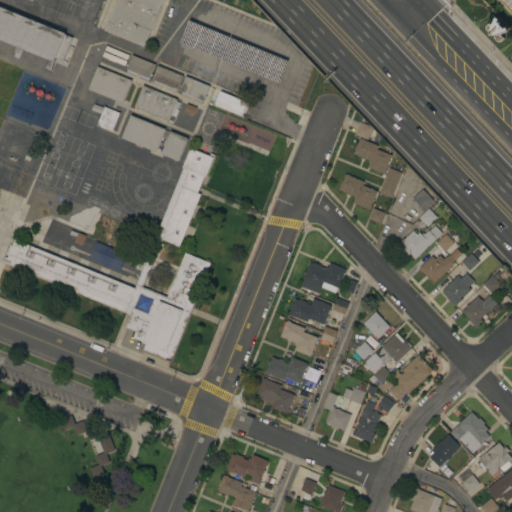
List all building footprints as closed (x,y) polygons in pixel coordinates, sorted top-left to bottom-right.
[(162,0),(144,46),(104,30),(116,0),(162,0)] [(511,0),(511,12),(500,0),(511,0)] [(0,6),(65,33),(65,34),(72,37),(63,60),(56,57),(54,62),(22,49),(18,58),(13,56),(17,46),(0,39),(0,6)] [(500,42),(499,40),(498,41),(494,37),(495,36),(491,32),(490,33),(486,29),(487,28),(486,26),(490,22),(495,24),(498,17),(501,18),(500,21),(506,28),(509,27),(510,30),(503,32),(504,38),(500,42)] [(99,58),(105,43),(129,53),(124,68),(99,58)] [(132,55),(155,64),(149,78),(126,68),(132,55)] [(158,65),(183,75),(177,89),(152,79),(158,65)] [(131,80),(122,103),(88,88),(97,66),(131,80)] [(179,90),(185,76),(210,86),(204,100),(179,90)] [(134,106),(142,85),(177,99),(176,101),(180,102),(177,109),(178,110),(172,123),(168,122),(168,120),(134,106)] [(214,104),(220,91),(247,102),(241,116),(214,104)] [(119,112),(112,131),(97,125),(104,106),(119,112)] [(130,114),(165,129),(156,151),(121,137),(130,114)] [(360,121),(372,126),(367,139),(355,134),(360,121)] [(161,154),(170,131),(188,138),(179,161),(161,154)] [(355,149),(354,149),(357,143),(360,138),(362,139),(362,138),(364,139),(364,140),(378,145),(377,149),(391,154),(384,173),(368,167),(370,163),(368,162),(369,160),(364,158),(364,159),(360,158),(361,156),(353,153),(355,149)] [(171,360),(143,349),(146,343),(133,338),(135,331),(125,326),(130,314),(9,265),(11,260),(10,259),(9,260),(4,258),(4,256),(7,257),(10,251),(8,250),(10,244),(12,245),(15,239),(134,287),(190,147),(213,157),(205,176),(204,175),(197,192),(200,193),(179,246),(162,239),(142,287),(167,297),(185,252),(210,262),(171,360)] [(389,167),(401,172),(391,197),(379,192),(389,167)] [(353,202),(355,198),(353,197),(354,195),(349,193),(349,194),(346,193),(346,192),(339,189),(340,185),(339,184),(342,179),(342,180),(345,173),(347,174),(347,173),(350,174),(349,175),(363,181),(362,184),(377,190),(371,205),(372,205),(371,208),(370,207),(369,209),(353,202)] [(422,188),(433,200),(422,211),(411,199),(422,188)] [(368,218),(372,207),(385,212),(380,223),(368,218)] [(436,216),(427,226),(425,224),(419,231),(412,224),(419,217),(418,217),(428,208),(436,216)] [(397,245),(413,230),(417,234),(419,232),(421,234),(423,232),(424,234),(428,230),(429,230),(434,225),(442,233),(436,239),(435,238),(415,258),(410,253),(407,255),(397,245)] [(436,243),(446,234),(453,242),(444,251),(436,243)] [(461,261),(470,252),(472,254),(478,249),(482,253),(476,258),(478,260),(469,270),(461,261)] [(434,282),(428,276),(427,277),(418,268),(431,255),(435,259),(436,257),(435,257),(437,255),(438,256),(439,254),(443,258),(446,256),(448,255),(455,262),(434,282)] [(345,268),(344,270),(345,271),(344,273),(343,272),(337,287),(338,287),(336,293),(326,289),(328,284),(323,281),(318,293),(300,285),(309,261),(313,263),(313,261),(321,265),(320,266),(325,268),(326,266),(328,266),(330,262),(345,268)] [(441,291),(446,286),(445,285),(448,283),(457,275),(460,278),(466,273),(473,281),(468,286),(470,288),(460,297),(462,299),(455,305),(441,291)] [(482,284),(492,274),(500,283),(491,292),(482,284)] [(466,306),(465,306),(467,304),(468,304),(477,295),(480,299),(481,298),(483,300),(482,301),(489,309),(481,317),(483,319),(476,326),(474,324),(473,325),(468,319),(469,319),(461,311),(466,306)] [(332,309),(337,297),(349,302),(344,314),(332,309)] [(295,298),(298,299),(299,298),(306,301),(305,302),(310,304),(311,302),(313,303),(315,298),(330,305),(330,307),(330,309),(329,309),(323,324),(308,318),(307,321),(293,315),(292,316),(290,315),(290,314),(288,314),(295,298)] [(363,323),(375,311),(379,316),(381,314),(386,319),(385,321),(389,326),(377,338),(363,323)] [(286,320),(288,321),(288,320),(290,321),(290,322),(304,327),(303,331),(317,337),(311,352),(312,352),(311,354),(310,356),(294,349),(296,345),(293,344),(294,342),(290,340),(290,341),(286,340),(287,338),(280,336),(286,320)] [(325,326),(337,330),(332,342),(331,342),(330,346),(324,344),(325,340),(320,338),(325,326)] [(382,383),(368,369),(375,362),(370,357),(395,332),(411,347),(396,361),(400,365),(382,383)] [(361,361),(353,352),(350,355),(345,350),(354,341),(359,346),(363,341),(372,350),(361,361)] [(408,394),(406,392),(398,399),(388,389),(396,382),(391,377),(397,371),(400,374),(404,371),(402,369),(418,354),(424,361),(422,363),(430,372),(408,394)] [(269,373),(269,374),(267,373),(267,372),(265,371),(272,356),(288,363),(291,356),(307,363),(306,364),(307,365),(306,367),(305,367),(299,381),(285,375),(283,379),(269,373)] [(288,408),(289,409),(288,411),(287,411),(287,413),(270,406),(271,403),(255,396),(263,377),(264,378),(265,377),(267,378),(267,379),(281,385),(280,388),(294,394),(288,408)] [(342,396),(345,387),(352,390),(353,387),(358,389),(360,383),(365,385),(363,391),(364,391),(359,403),(342,396)] [(337,395),(333,405),(334,406),(334,408),(350,414),(344,430),(338,427),(337,429),(330,426),(331,424),(325,422),(330,410),(323,407),(329,391),(337,395)] [(377,405),(385,395),(394,402),(387,412),(377,405)] [(375,403),(372,411),(380,414),(373,432),(375,433),(372,442),(353,435),(367,400),(375,403)] [(74,426),(65,429),(62,421),(53,424),(49,413),(59,409),(62,418),(71,415),(74,423),(83,420),(86,429),(95,425),(98,434),(108,431),(115,450),(106,453),(109,463),(101,466),(104,474),(93,478),(89,467),(98,464),(95,455),(103,452),(97,437),(89,440),(85,431),(77,435),(74,426)] [(478,418),(479,417),(485,422),(483,424),(488,428),(485,431),(489,435),(480,444),(481,445),(472,453),(460,440),(459,441),(450,432),(471,411),(478,418)] [(460,446),(450,456),(450,457),(448,459),(447,458),(439,466),(429,456),(434,452),(431,449),(436,444),(436,443),(439,440),(440,441),(448,433),(460,446)] [(503,447),(505,446),(509,450),(507,452),(511,457),(510,458),(491,474),(478,458),(498,442),(503,447)] [(268,460),(258,483),(250,480),(252,476),(245,473),(244,476),(226,469),(232,453),(235,455),(236,453),(243,456),(243,458),(247,459),(248,457),(250,458),(252,454),(268,460)] [(511,495),(506,500),(503,496),(499,499),(498,497),(495,499),(486,488),(511,467),(511,495)] [(242,482),(240,486),(255,492),(248,510),(232,504),(234,499),(231,498),(232,496),(228,494),(227,496),(224,494),(225,493),(217,490),(223,474),(242,482)] [(479,483),(469,491),(462,482),(472,474),(479,483)] [(316,482),(311,494),(300,489),(305,478),(316,482)] [(344,491),(340,502),(343,503),(339,511),(336,511),(319,505),(328,484),(344,491)] [(441,498),(437,508),(438,509),(436,511),(418,511),(410,509),(414,497),(411,496),(415,487),(441,498)] [(498,507),(501,511),(499,511),(484,511),(480,506),(490,497),(498,507)] [(455,508),(453,511),(440,511),(444,503),(455,508)]
